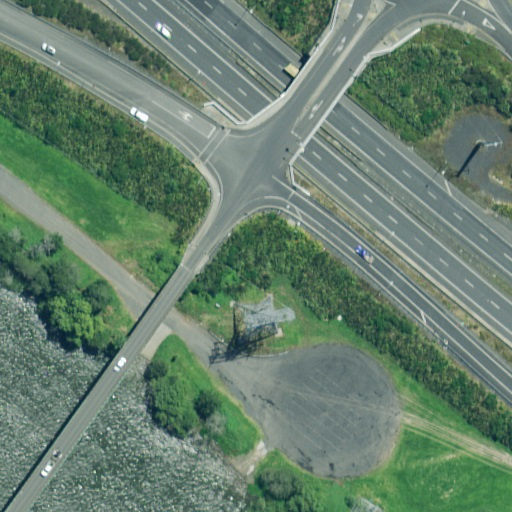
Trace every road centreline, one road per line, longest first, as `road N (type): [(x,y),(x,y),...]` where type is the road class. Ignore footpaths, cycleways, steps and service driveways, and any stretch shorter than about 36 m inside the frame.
road 1 (motorway): [(511,317),(136,0)]
road 2 (tertiary): [(7,511),(251,172)]
road 3 (motorway): [(206,0),(511,256)]
road 4 (motorway): [(511,386),(375,262),(251,172)]
road 5 (unclassified): [(0,16),(127,85),(251,172)]
road 6 (tertiary): [(417,0),(379,23),(251,172)]
road 7 (tertiary): [(251,172),(262,144),(363,0)]
